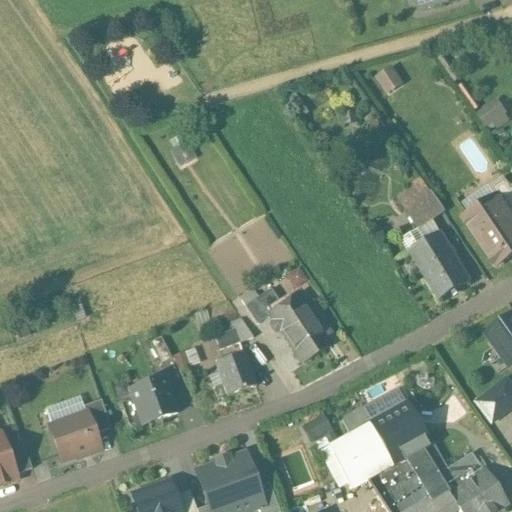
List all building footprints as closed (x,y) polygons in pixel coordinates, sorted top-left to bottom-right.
[(419,0),(423,12),(459,2),(458,0),(419,0)] [(403,85),(392,68),(376,79),(387,96),(403,85)] [(497,103),(486,110),(494,121),(503,114),(505,113),(497,103)] [(503,114),(494,121),(498,127),(504,123),(508,120),(503,114)] [(511,186),(510,188),(503,178),(488,188),(495,198),(496,197),(510,217),(511,215),(511,186)] [(431,195),(407,211),(419,229),(443,212),(431,195)] [(495,198),(463,220),(496,268),(511,256),(511,220),(510,217),(496,197),(495,198)] [(441,233),(410,252),(439,301),(471,282),(441,233)] [(309,315),(298,298),(290,303),(291,309),(273,320),(272,327),(275,332),(281,332),(303,365),(330,348),(324,339),(331,335),(324,325),(318,329),(308,315),(309,315)] [(511,317),(487,335),(510,368),(511,366),(511,317)] [(23,319),(7,325),(13,339),(16,338),(18,342),(30,337),(23,319)] [(240,321),(230,324),(233,331),(214,337),(219,351),(253,340),(240,321)] [(161,339),(150,344),(161,365),(172,360),(161,339)] [(244,355),(216,365),(227,397),(243,391),(243,392),(256,387),(244,355)] [(475,403),(495,426),(511,412),(511,380),(508,376),(475,403)] [(164,379),(130,392),(143,425),(157,420),(158,421),(177,415),(164,379)] [(405,405),(397,391),(362,410),(362,411),(370,425),(394,467),(421,452),(437,479),(446,473),(431,445),(429,446),(406,404),(405,405)] [(80,399),(46,412),(52,428),(49,430),(61,463),(75,458),(77,459),(100,451),(95,436),(87,416),(86,416),(83,408),(80,399)] [(101,402),(83,408),(86,416),(87,416),(95,436),(111,430),(101,402)] [(362,410),(341,422),(349,437),(370,425),(362,411),(362,410)] [(318,448),(339,440),(330,416),(309,425),(318,448)] [(349,437),(328,448),(348,485),(351,491),(366,483),(366,482),(394,467),(370,425),(349,437)] [(5,447),(1,436),(0,435),(0,486),(6,485),(5,480),(15,477),(5,447)] [(21,441),(5,447),(15,477),(32,471),(21,441)] [(348,485),(328,448),(321,452),(328,468),(339,489),(348,485)] [(394,467),(366,482),(386,511),(457,511),(458,511),(447,495),(481,473),(471,457),(446,473),(437,479),(421,452),(394,467)] [(227,458),(215,463),(216,466),(196,474),(209,511),(249,511),(263,507),(245,456),(228,462),(227,458)] [(481,473),(447,495),(458,511),(457,511),(499,511),(507,508),(484,472),(481,473)] [(175,500),(169,483),(132,497),(137,511),(177,511),(178,511),(179,511),(176,502),(175,502),(175,500)]
